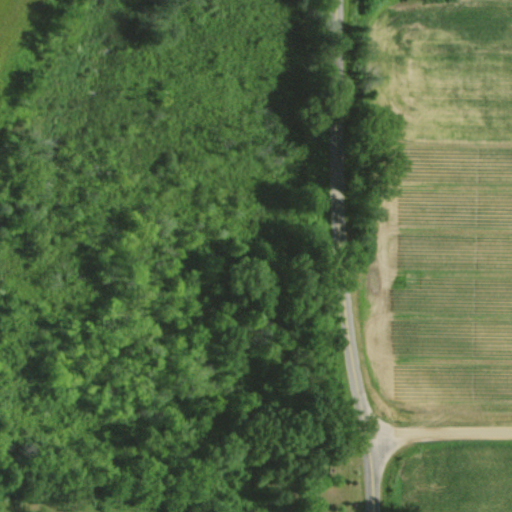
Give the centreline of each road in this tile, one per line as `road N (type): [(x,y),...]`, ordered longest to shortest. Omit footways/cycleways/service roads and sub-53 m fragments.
road 1 (residential): [(381,511),(344,164),(343,0)]
road 2 (residential): [(511,432),(375,432)]
